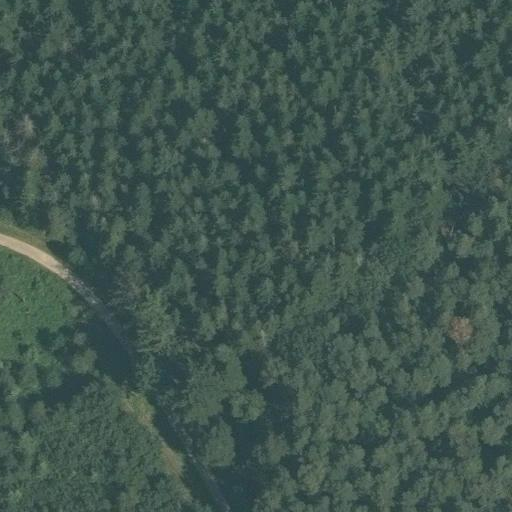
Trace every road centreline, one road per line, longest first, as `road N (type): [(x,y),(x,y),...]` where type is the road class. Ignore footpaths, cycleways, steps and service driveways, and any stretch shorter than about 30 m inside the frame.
road 1 (track): [(192,458),(511,175)]
road 2 (track): [(223,511),(97,310),(45,263),(0,242)]
